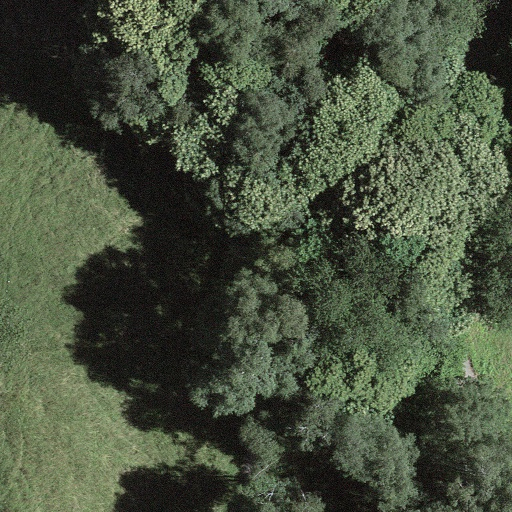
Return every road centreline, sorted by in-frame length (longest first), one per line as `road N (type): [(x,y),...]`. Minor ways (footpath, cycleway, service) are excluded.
road 1 (track): [(245,511),(289,312),(418,30),(458,4)]
road 2 (track): [(458,4),(479,35),(485,63),(436,243),(442,316),(467,406),(511,488)]
